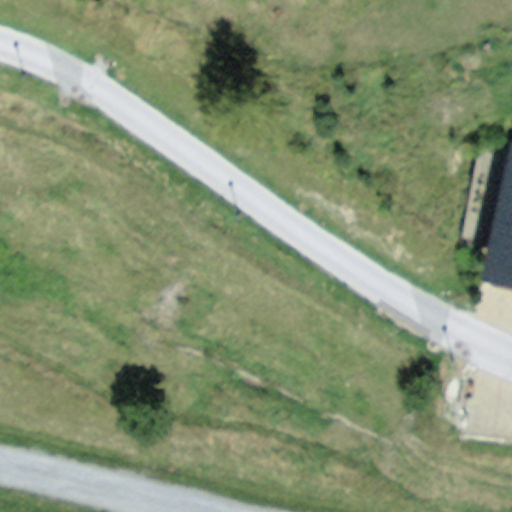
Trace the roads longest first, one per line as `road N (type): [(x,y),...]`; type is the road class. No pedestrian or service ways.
road 1 (residential): [(0,61),(53,70),(373,286),(511,349)]
road 2 (residential): [(195,511),(0,467)]
